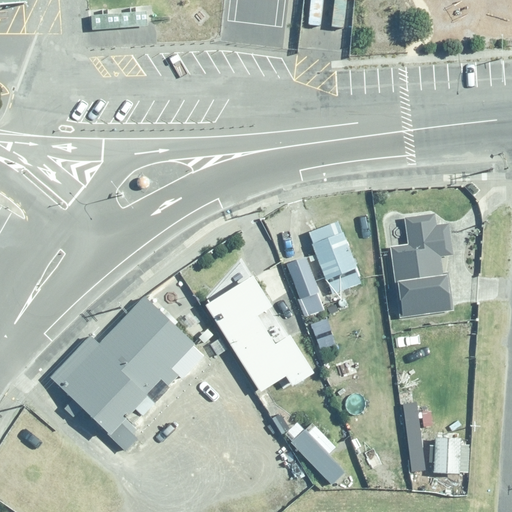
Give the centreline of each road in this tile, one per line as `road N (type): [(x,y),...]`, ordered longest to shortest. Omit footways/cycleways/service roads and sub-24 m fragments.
road 1 (tertiary): [(259,149),(511,119)]
road 2 (residential): [(259,149),(135,226),(74,237)]
road 3 (residential): [(496,511),(511,311)]
road 4 (residential): [(0,347),(74,237)]
road 5 (residential): [(136,154),(259,149)]
